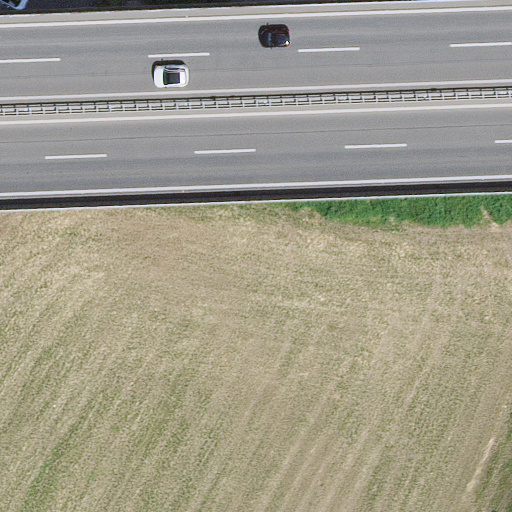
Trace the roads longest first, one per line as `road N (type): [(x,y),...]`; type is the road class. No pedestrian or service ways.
road 1 (motorway): [(511,43),(0,62)]
road 2 (motorway): [(0,158),(511,139)]
road 3 (primary): [(0,228),(77,221),(116,198),(145,163),(161,121),(163,76),(150,33),(127,0)]
